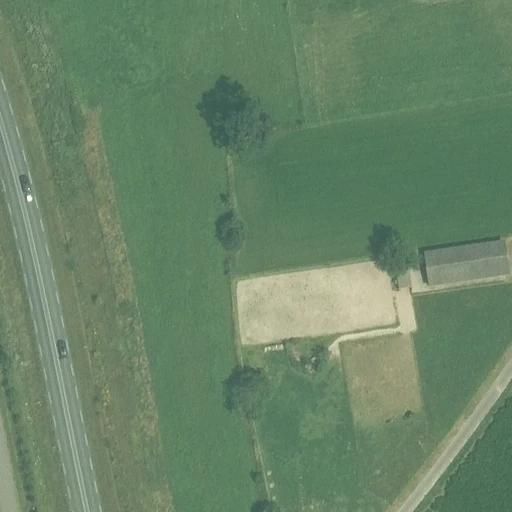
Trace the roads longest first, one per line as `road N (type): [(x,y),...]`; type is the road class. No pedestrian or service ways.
road 1 (primary): [(86,511),(0,128)]
road 2 (unclassified): [(404,511),(511,367)]
